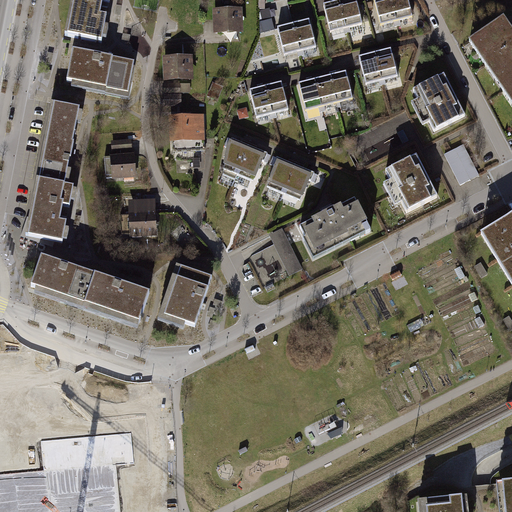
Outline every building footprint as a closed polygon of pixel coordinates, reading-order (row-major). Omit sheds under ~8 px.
[(111,0),(72,0),(65,37),(102,44),(107,19),(100,18),(104,2),(111,4),(111,0)] [(390,0),(378,0),(372,2),(379,29),(396,25),(390,0)] [(408,0),(390,0),(396,25),(413,21),(408,0)] [(339,4),(346,32),(362,28),(355,1),(339,4)] [(339,4),(323,8),(330,36),(346,32),(339,4)] [(211,36),(239,37),(239,14),(212,13),(211,36)] [(265,32),(276,29),(272,18),(261,21),(265,32)] [(511,31),(504,21),(468,45),(511,110),(511,31)] [(310,24),(294,28),(300,55),(316,51),(310,24)] [(294,28),(277,32),(283,59),(300,55),(294,28)] [(135,65),(72,53),(66,87),(129,99),(135,65)] [(392,53),(376,57),(384,88),(400,84),(392,53)] [(376,57),(359,61),(367,92),(384,88),(376,57)] [(160,84),(190,84),(190,60),(160,60),(160,84)] [(330,79),(337,107),(353,103),(346,75),(330,79)] [(314,83),(321,110),(337,107),(330,79),(314,83)] [(444,79),(413,94),(418,104),(411,108),(422,130),(429,126),(434,135),(465,120),(444,79)] [(314,83),(298,87),(304,114),(321,110),(314,83)] [(283,86),(266,90),(274,122),(291,118),(283,86)] [(266,90),(249,94),(257,126),(274,122),(266,90)] [(79,112),(51,107),(34,182),(65,187),(79,112)] [(203,145),(202,119),(176,120),(177,146),(203,145)] [(251,153),(229,144),(225,171),(240,176),(251,153)] [(461,185),(480,176),(465,145),(446,154),(461,185)] [(266,160),(251,153),(240,176),(256,183),(266,160)] [(108,182),(134,180),(132,156),(107,158),(108,182)] [(417,158),(384,175),(390,186),(383,190),(395,213),(402,209),(407,218),(440,201),(417,158)] [(296,173),(278,166),(266,194),(284,201),(296,173)] [(313,180),(296,173),(284,201),(301,209),(313,180)] [(65,187),(34,182),(21,241),(61,250),(65,230),(61,229),(64,213),(69,214),(73,189),(65,187)] [(370,233),(354,202),(299,231),(305,242),(301,244),(312,264),(370,233)] [(130,239),(156,237),(154,211),(129,212),(130,239)] [(511,221),(511,219),(479,238),(510,288),(511,286),(511,221)] [(290,277),(303,271),(284,228),(271,234),(290,277)] [(271,264),(281,259),(271,237),(245,249),(264,289),(279,281),(271,264)] [(99,275),(42,256),(29,294),(86,313),(99,275)] [(213,282),(174,269),(155,326),(193,339),(213,282)] [(154,293),(99,275),(86,313),(141,331),(154,293)] [(0,511),(122,511),(118,466),(134,464),(131,433),(41,441),(44,473),(0,476),(0,511)] [(511,511),(511,481),(502,483),(505,511),(463,511),(462,497),(425,501),(426,508),(424,509),(424,511),(511,511)]
